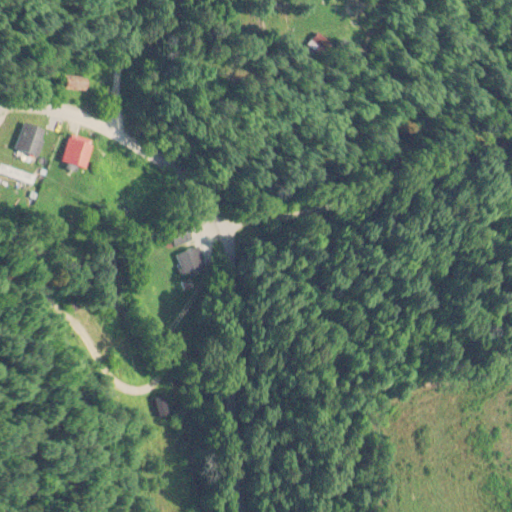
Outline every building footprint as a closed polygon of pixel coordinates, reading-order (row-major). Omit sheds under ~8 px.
[(61,87),(81,90),(82,79),(62,77),(61,87)] [(34,156),(43,130),(21,123),(12,149),(34,156)] [(58,161),(82,168),(90,144),(66,136),(58,161)] [(0,175),(28,185),(31,176),(0,165),(0,175)] [(0,210),(16,216),(19,208),(0,200),(0,210)] [(164,229),(170,247),(189,240),(183,223),(164,229)] [(173,255),(182,275),(202,265),(193,246),(173,255)] [(152,418),(165,414),(160,396),(147,399),(152,418)]
